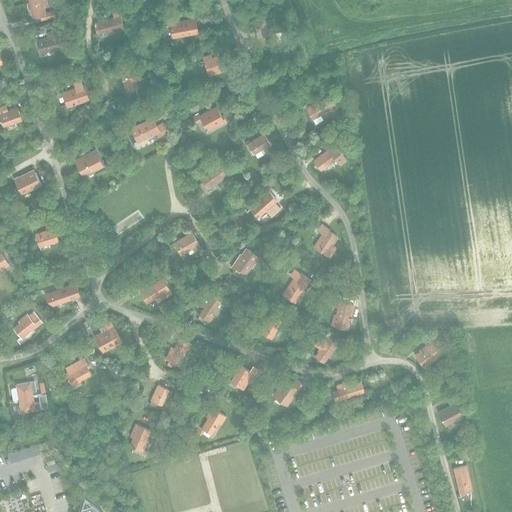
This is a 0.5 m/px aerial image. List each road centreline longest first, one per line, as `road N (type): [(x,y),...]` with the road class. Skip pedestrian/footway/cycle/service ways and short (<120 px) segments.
road 1 (residential): [(370,361),(349,230),(276,124),(222,0)]
road 2 (residential): [(370,361),(309,372),(136,314)]
road 3 (residential): [(458,511),(417,373),(400,361),(370,361)]
road 4 (residential): [(48,146),(108,89),(90,49),(93,0)]
road 5 (residential): [(95,279),(48,151)]
road 6 (residential): [(48,146),(3,22)]
